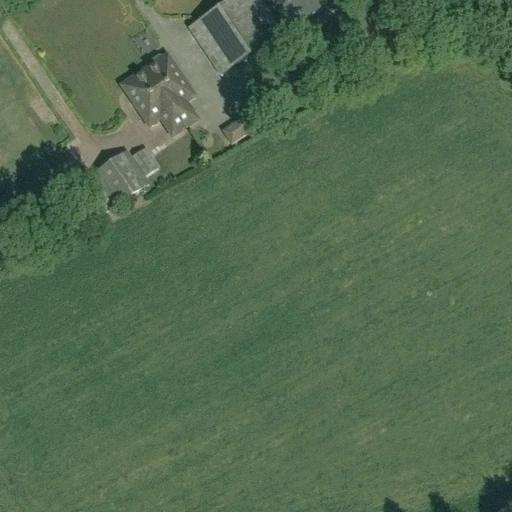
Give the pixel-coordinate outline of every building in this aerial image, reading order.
[(256,0),(235,0),(189,31),(221,78),(282,37),(256,0)] [(321,0),(270,0),(291,31),(326,7),(321,0)] [(152,70),(140,77),(149,90),(154,87),(162,98),(166,95),(188,128),(196,122),(184,105),(193,99),(166,60),(164,61),(163,59),(158,58),(151,63),(150,68),(152,70)] [(149,90),(140,77),(123,89),(132,103),(131,105),(136,112),(139,112),(149,128),(161,120),(172,138),(188,128),(166,95),(162,98),(154,87),(149,90)] [(247,115),(222,133),(231,147),(257,129),(247,115)] [(149,188),(127,155),(94,177),(116,211),(149,188)]
